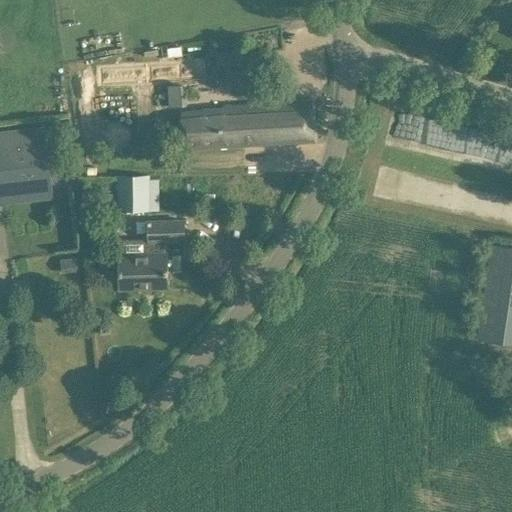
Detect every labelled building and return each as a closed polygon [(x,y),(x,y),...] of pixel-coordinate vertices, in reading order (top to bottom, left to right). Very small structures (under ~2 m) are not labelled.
[(152,85),(151,67),(102,71),(103,88),(152,85)] [(313,100),(245,104),(224,105),(224,109),(182,112),(184,149),(315,141),(313,100)] [(52,197),(44,128),(0,132),(0,190),(0,191),(2,203),(52,197)] [(117,175),(117,205),(117,210),(158,210),(158,196),(157,177),(150,177),(150,175),(117,175)] [(429,206),(431,188),(384,180),(381,198),(429,206)] [(511,225),(511,198),(441,183),(436,209),(511,225)] [(151,254),(137,254),(118,255),(119,289),(167,287),(166,241),(184,241),(183,221),(150,221),(151,254)] [(477,340),(511,344),(511,247),(492,245),(477,340)] [(77,256),(61,258),(63,271),(79,269),(77,256)]
